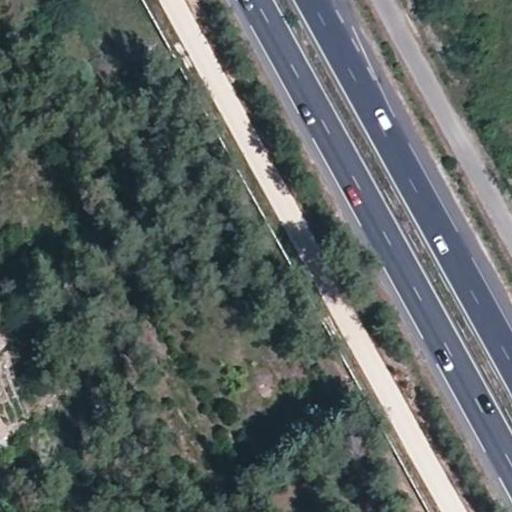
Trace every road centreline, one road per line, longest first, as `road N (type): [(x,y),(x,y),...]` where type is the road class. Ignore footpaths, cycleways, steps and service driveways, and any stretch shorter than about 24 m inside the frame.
road 1 (primary): [(255,0),(511,462)]
road 2 (primary): [(511,363),(312,0)]
road 3 (unclassified): [(381,0),(511,235)]
